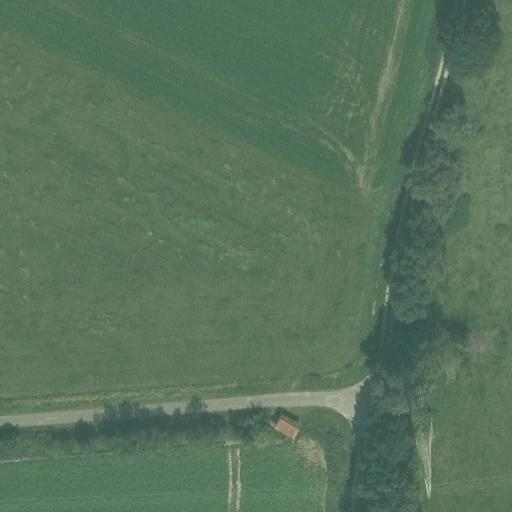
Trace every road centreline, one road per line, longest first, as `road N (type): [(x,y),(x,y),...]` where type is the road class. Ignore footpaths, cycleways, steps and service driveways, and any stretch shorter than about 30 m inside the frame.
road 1 (track): [(443,0),(395,231),(365,511)]
road 2 (unclassified): [(0,424),(375,402)]
